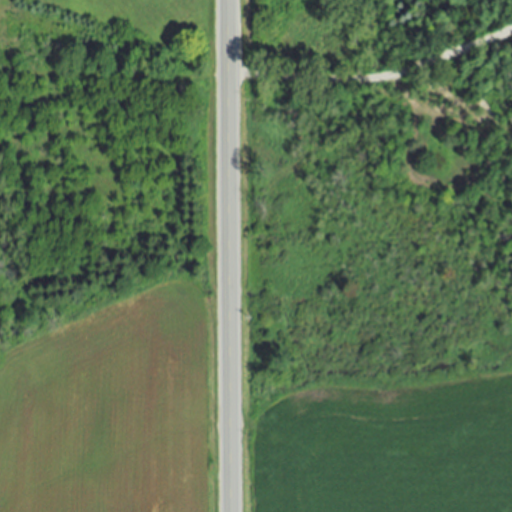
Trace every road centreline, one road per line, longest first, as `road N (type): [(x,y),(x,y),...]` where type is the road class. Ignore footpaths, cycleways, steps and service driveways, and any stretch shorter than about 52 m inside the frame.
road 1 (secondary): [(227,161),(228,511)]
road 2 (secondary): [(226,0),(227,161)]
